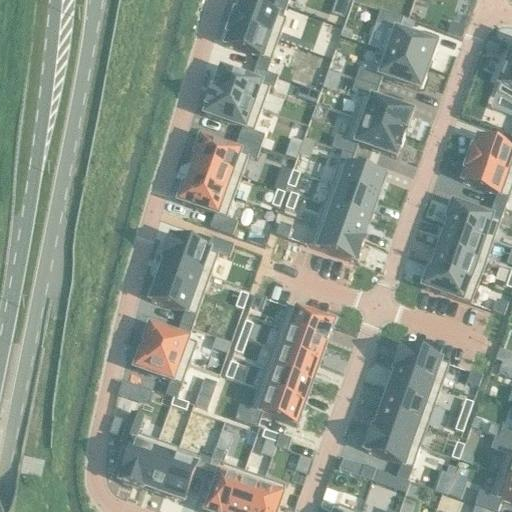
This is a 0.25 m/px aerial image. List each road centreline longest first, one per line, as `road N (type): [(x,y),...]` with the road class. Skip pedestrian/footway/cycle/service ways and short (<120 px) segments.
road 1 (residential): [(218,0),(95,468),(104,505),(123,511)]
road 2 (residential): [(305,511),(484,7)]
road 3 (primary): [(0,485),(92,0)]
road 4 (primary): [(55,0),(39,157),(0,372)]
